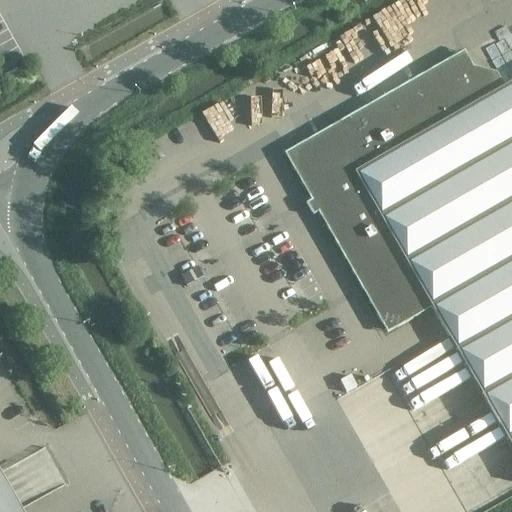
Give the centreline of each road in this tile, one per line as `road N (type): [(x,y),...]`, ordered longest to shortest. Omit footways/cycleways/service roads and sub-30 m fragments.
road 1 (unclassified): [(177,511),(37,265),(24,197)]
road 2 (unclassified): [(24,197),(37,162),(80,113),(280,0)]
